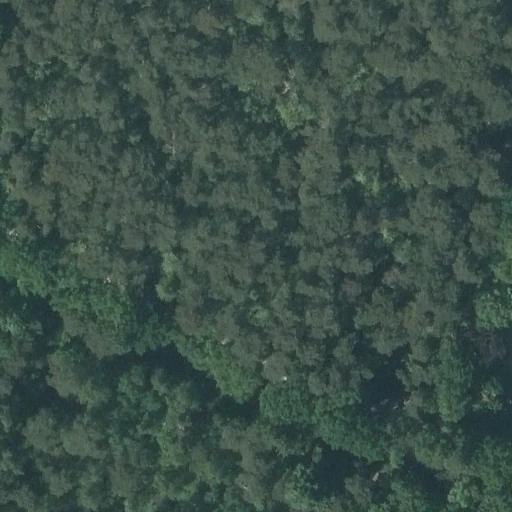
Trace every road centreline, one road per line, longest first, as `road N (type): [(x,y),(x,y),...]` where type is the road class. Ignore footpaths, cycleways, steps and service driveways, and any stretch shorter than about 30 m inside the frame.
road 1 (track): [(380,440),(0,245)]
road 2 (track): [(511,501),(380,440)]
